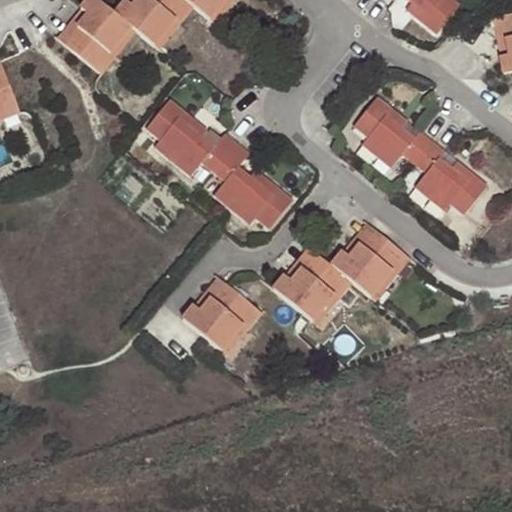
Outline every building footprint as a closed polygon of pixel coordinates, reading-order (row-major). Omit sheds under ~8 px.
[(137,0),(131,7),(124,2),(112,16),(93,0),(88,0),(78,12),(85,18),(62,48),(86,67),(100,50),(107,57),(129,29),(135,35),(152,48),(174,22),(167,16),(180,0),(194,10),(206,21),(223,0),(137,0)] [(159,54),(194,10),(180,0),(167,16),(174,22),(152,48),(159,54)] [(232,0),(223,0),(206,21),(212,25),(232,0)] [(392,0),(394,1),(395,0),(407,0),(414,4),(421,10),(414,18),(437,36),(461,7),(452,0),(392,0)] [(407,12),(414,18),(421,10),(414,4),(407,12)] [(54,41),(62,48),(85,18),(78,12),(54,41)] [(511,17),(506,19),(511,50),(511,58),(500,61),(503,78),(511,75),(511,17)] [(511,58),(511,50),(506,19),(492,21),(500,61),(511,58)] [(99,78),(135,35),(129,29),(107,57),(100,50),(86,67),(99,78)] [(0,103),(18,98),(6,68),(0,70),(0,114),(1,114),(0,111),(0,103)] [(0,121),(23,113),(18,98),(0,103),(0,111),(1,114),(0,114),(0,121)] [(396,125),(401,118),(379,101),(355,129),(369,140),(363,147),(391,169),(404,155),(429,174),(416,188),(445,212),(450,205),(464,216),(488,188),(465,170),(461,177),(454,170),(441,159),(445,153),(421,134),(416,140),(403,130),(396,125)] [(188,125),(193,120),(172,102),(147,131),(161,142),(156,150),(191,178),(202,163),(227,184),(216,199),(250,226),(257,219),(270,230),(293,202),(272,184),(267,189),(253,178),(240,167),(250,155),(227,135),(216,148),(204,138),(188,125)] [(409,124),(401,118),(396,125),(403,130),(409,124)] [(209,132),(193,120),(188,125),(204,138),(209,132)] [(461,177),(465,170),(458,164),(454,170),(461,177)] [(267,189),(272,184),(258,171),(253,178),(267,189)] [(352,259),(376,228),(367,222),(343,252),(352,259)] [(398,246),(376,228),(352,259),(343,252),(331,266),(315,252),(292,281),(285,274),(273,290),(312,321),(336,294),(328,288),(340,273),(353,283),(371,298),(393,272),(384,263),(398,246)] [(412,257),(398,246),(384,263),(393,272),(371,298),(376,302),(412,257)] [(292,281),(315,252),(309,247),(285,274),(292,281)] [(318,327),(353,283),(340,273),(328,288),(336,294),(312,321),(318,327)] [(197,311),(221,282),(213,276),(190,306),(197,311)] [(245,303),(221,282),(197,311),(190,306),(178,320),(218,351),(241,323),(233,318),(245,303)] [(259,313),(245,303),(233,318),(241,323),(218,351),(224,357),(259,313)]
